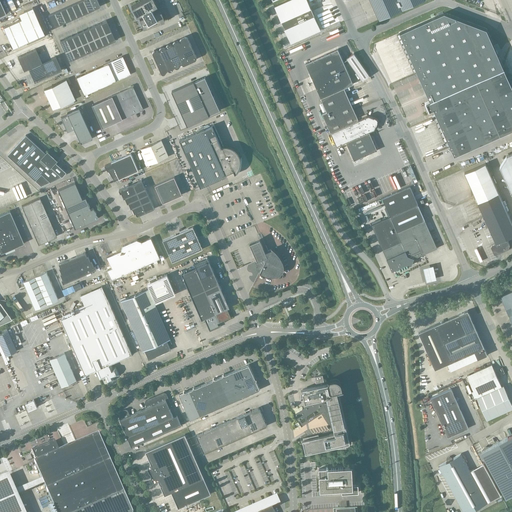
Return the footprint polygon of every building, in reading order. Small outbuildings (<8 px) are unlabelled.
[(83,14),(88,11),(83,0),(81,0),(77,2),(83,14)] [(83,0),(88,11),(94,9),(90,0),(83,0)] [(97,0),(90,0),(94,9),(100,6),(97,0)] [(153,0),(142,0),(131,6),(136,16),(141,13),(143,16),(139,18),(142,28),(164,21),(161,10),(153,13),(150,8),(156,5),(153,0)] [(291,42),(321,29),(307,0),(287,0),(275,6),(291,42)] [(421,1),(419,0),(385,0),(377,4),(384,18),(421,1)] [(77,17),(83,14),(77,2),(71,5),(77,17)] [(71,19),(77,17),(71,5),(66,7),(71,19)] [(3,27),(13,47),(44,33),(33,7),(23,12),(26,17),(3,27)] [(65,22),(71,19),(66,7),(60,10),(65,22)] [(60,24),(65,22),(60,10),(54,12),(60,24)] [(60,24),(54,12),(48,15),(54,27),(60,24)] [(444,13),(400,33),(405,43),(402,44),(404,47),(406,47),(407,48),(404,49),(406,52),(408,51),(409,53),(407,54),(408,57),(410,56),(411,58),(409,59),(410,62),(412,61),(413,63),(411,64),(412,67),(415,66),(415,68),(413,69),(415,72),(417,71),(430,101),(426,103),(427,105),(426,105),(428,109),(429,108),(430,110),(434,109),(454,156),(511,129),(511,86),(504,69),(505,69),(504,68),(486,29),(444,13)] [(105,33),(111,31),(106,20),(100,23),(105,33)] [(100,23),(94,25),(99,36),(105,33),(100,23)] [(99,36),(94,25),(89,28),(94,39),(99,36)] [(94,39),(89,28),(83,30),(88,41),(94,39)] [(83,30),(77,33),(82,44),(88,41),(83,30)] [(111,31),(105,33),(99,36),(103,45),(115,40),(111,31)] [(82,44),(77,33),(71,35),(76,46),(82,44)] [(71,35),(66,38),(71,49),(76,46),(71,35)] [(98,48),(103,45),(99,36),(94,39),(98,48)] [(179,41),(180,42),(184,51),(192,47),(187,36),(181,38),(180,39),(179,39),(179,41)] [(75,58),(71,49),(66,38),(60,41),(69,61),(75,58)] [(88,41),(92,50),(98,48),(94,39),(88,41)] [(86,53),(92,50),(88,41),(82,44),(86,53)] [(184,51),(180,42),(174,41),(173,42),(172,44),(173,45),(177,54),(184,51)] [(86,53),(82,44),(76,46),(80,55),(86,53)] [(177,54),(173,45),(167,44),(166,45),(166,46),(166,47),(166,48),(170,57),(177,54)] [(80,55),(76,46),(71,49),(75,58),(80,55)] [(170,57),(166,48),(161,47),(160,48),(159,49),(159,50),(159,51),(163,60),(170,57)] [(181,63),(181,64),(182,64),(183,64),(184,64),(185,64),(194,60),(195,60),(195,59),(196,58),(196,57),(196,56),(192,47),(184,51),(177,54),(181,63)] [(24,70),(28,68),(42,62),(36,49),(18,57),(24,70)] [(358,120),(344,88),(353,84),(338,49),(306,64),(321,98),(327,112),(322,114),(337,146),(346,142),(354,160),(377,150),(369,132),(375,129),(378,121),(376,118),(368,115),(358,120)] [(163,60),(159,51),(154,50),(153,51),(152,52),(152,53),(152,54),(156,63),(163,60)] [(369,75),(354,53),(347,58),(362,80),(369,75)] [(174,66),(175,67),(175,68),(177,68),(178,67),(181,63),(177,54),(170,57),(174,66)] [(42,62),(48,76),(62,70),(56,56),(42,62)] [(103,65),(76,77),(84,95),(130,75),(121,56),(103,65)] [(167,69),(168,70),(169,71),(170,71),(171,70),(174,66),(170,57),(163,60),(167,69)] [(164,73),(167,69),(163,60),(156,63),(160,72),(161,73),(162,74),(163,74),(164,73)] [(42,62),(28,68),(34,82),(48,76),(42,62)] [(200,66),(166,81),(187,127),(221,112),(200,66)] [(52,86),(44,89),(52,109),(61,105),(75,99),(66,79),(52,85),(52,86)] [(102,128),(118,121),(143,110),(133,86),(107,97),(107,98),(91,105),(102,128)] [(68,114),(61,117),(62,119),(65,126),(64,126),(65,129),(66,128),(67,130),(73,128),(80,142),(81,142),(80,141),(91,136),(91,137),(92,137),(79,108),(78,108),(78,109),(68,113),(67,113),(68,114)] [(240,167),(240,166),(241,165),(241,163),(241,162),(241,161),(241,160),(241,159),(241,158),(240,157),(240,156),(239,157),(238,155),(239,154),(238,153),(238,152),(237,151),(236,150),(234,149),(234,148),(232,147),(231,147),(230,147),(230,146),(228,146),(227,146),(225,146),(224,146),(222,146),(223,147),(222,147),(212,125),(205,128),(180,139),(200,187),(226,176),(225,174),(233,171),(235,174),(236,173),(237,173),(237,172),(238,171),(239,170),(239,169),(240,168),(240,167)] [(26,135),(7,155),(41,186),(62,176),(66,172),(54,161),(55,160),(52,157),(53,156),(51,154),(50,155),(47,152),(46,153),(26,135)] [(427,146),(445,141),(443,136),(437,139),(437,140),(430,142),(429,138),(425,140),(427,146)] [(161,140),(151,144),(159,161),(169,156),(161,140)] [(159,161),(151,144),(141,149),(148,165),(159,161)] [(511,153),(506,156),(500,167),(511,194),(511,153)] [(112,162),(105,166),(114,180),(119,178),(119,179),(138,170),(131,154),(112,162)] [(464,172),(471,188),(496,243),(492,245),(491,246),(494,253),(496,254),(509,248),(510,245),(507,238),(511,235),(511,222),(485,163),(464,172)] [(155,185),(163,203),(180,195),(181,192),(174,176),(155,185)] [(130,185),(134,194),(136,200),(138,199),(148,194),(142,180),(130,185)] [(58,190),(65,205),(82,198),(75,182),(58,190)] [(134,194),(130,185),(119,190),(121,193),(122,193),(124,198),(125,198),(134,194)] [(390,217),(418,205),(410,186),(382,199),(390,217)] [(131,208),(132,208),(140,204),(138,199),(136,200),(134,194),(125,198),(128,203),(129,203),(131,208)] [(151,200),(148,194),(138,199),(140,204),(151,200)] [(82,198),(65,205),(74,228),(98,218),(98,217),(98,216),(96,213),(96,212),(93,208),(91,209),(85,197),(82,198)] [(33,208),(43,204),(40,198),(31,202),(33,208)] [(154,208),(151,200),(140,204),(144,213),(154,208)] [(21,206),(24,212),(33,208),(31,202),(21,206)] [(36,214),(45,210),(43,204),(33,208),(36,214)] [(139,215),(144,213),(140,204),(132,208),(135,213),(136,213),(137,214),(137,215),(138,215),(139,215)] [(418,205),(390,217),(397,232),(425,220),(418,205)] [(33,208),(24,212),(27,218),(36,214),(33,208)] [(39,221),(48,217),(45,210),(36,214),(39,221)] [(0,215),(0,251),(1,253),(24,243),(10,211),(0,215)] [(30,225),(39,221),(36,214),(27,218),(30,225)] [(39,221),(42,227),(51,223),(48,217),(39,221)] [(390,217),(372,225),(391,268),(405,262),(412,265),(414,258),(437,248),(425,220),(397,232),(390,217)] [(33,231),(42,227),(39,221),(30,225),(33,231)] [(51,223),(42,227),(45,234),(54,230),(51,223)] [(35,238),(45,234),(42,227),(33,231),(35,238)] [(163,240),(170,256),(173,262),(203,249),(193,227),(163,240)] [(45,234),(47,240),(57,236),(54,230),(45,234)] [(38,244),(47,240),(45,234),(35,238),(38,244)] [(128,243),(138,267),(160,258),(151,237),(142,241),(141,240),(137,239),(128,243)] [(250,244),(255,256),(257,261),(257,262),(259,265),(258,266),(259,266),(262,269),(260,271),(261,271),(265,273),(268,274),(271,274),(274,274),(277,274),(278,274),(279,273),(281,272),(281,271),(282,270),(283,268),(283,267),(283,265),(282,264),(281,261),(280,258),(278,256),(276,253),(274,251),(272,249),(266,252),(260,239),(260,240),(250,244)] [(121,249),(122,250),(107,256),(112,267),(107,270),(112,279),(138,267),(128,243),(123,245),(121,249)] [(87,256),(86,252),(76,256),(59,263),(61,267),(60,268),(62,273),(61,274),(63,279),(62,280),(64,283),(97,269),(95,265),(94,266),(92,260),(91,261),(89,256),(88,255),(87,256)] [(194,263),(200,276),(214,270),(208,258),(194,263)] [(424,266),(426,280),(437,278),(435,265),(424,266)] [(204,286),(200,276),(196,267),(182,273),(190,292),(204,286)] [(204,286),(218,280),(214,270),(200,276),(204,286)] [(47,271),(35,276),(38,282),(49,277),(47,271)] [(121,300),(143,351),(145,350),(149,359),(171,350),(167,341),(171,339),(155,302),(175,294),(167,275),(148,283),(150,288),(121,300)] [(38,282),(35,276),(24,281),(27,286),(38,282)] [(38,282),(40,287),(52,282),(49,277),(38,282)] [(208,295),(222,289),(218,280),(204,286),(208,295)] [(29,292),(40,287),(38,282),(27,286),(29,292)] [(52,282),(40,287),(42,293),(54,288),(52,282)] [(132,354),(102,286),(81,295),(85,305),(75,309),(77,313),(61,320),(85,374),(85,375),(97,370),(100,378),(106,376),(107,379),(109,378),(109,379),(111,378),(111,377),(118,374),(115,367),(113,369),(110,364),(134,353),(132,354)] [(194,301),(208,295),(204,286),(190,292),(194,301)] [(42,293),(40,287),(29,292),(31,298),(42,293)] [(54,288),(42,293),(45,298),(56,293),(54,288)] [(208,295),(212,304),(216,313),(220,323),(231,318),(227,308),(230,307),(222,289),(208,295)] [(511,290),(501,296),(511,321),(511,290)] [(45,298),(42,293),(31,298),(33,303),(45,298)] [(59,299),(56,293),(45,298),(47,304),(59,299)] [(212,304),(208,295),(194,301),(198,310),(212,304)] [(47,304),(45,298),(33,303),(36,309),(47,304)] [(0,324),(12,319),(0,302),(0,324)] [(202,320),(204,318),(216,313),(212,304),(198,310),(202,320)] [(468,310),(419,332),(435,369),(447,364),(451,371),(487,355),(468,310)] [(220,323),(216,313),(204,318),(209,330),(219,326),(218,323),(220,323)] [(7,330),(0,333),(0,343),(5,356),(16,351),(7,330)] [(50,359),(62,387),(70,383),(71,385),(78,382),(65,353),(50,359)] [(229,373),(240,398),(260,389),(256,381),(257,379),(255,378),(249,364),(229,373)] [(511,404),(503,385),(502,386),(493,368),(469,379),(477,397),(487,420),(511,408),(511,404)] [(223,376),(219,377),(230,403),(240,398),(229,373),(226,374),(224,374),(223,376)] [(323,402),(325,405),(324,405),(324,406),(324,407),(324,408),(325,408),(326,408),(328,411),(327,411),(327,412),(329,411),(334,433),(329,434),(330,435),(319,438),(318,435),(314,436),(308,437),(307,437),(303,438),(306,452),(313,451),(346,448),(346,446),(347,445),(347,443),(348,441),(348,439),(348,437),(348,436),(348,434),(348,432),(348,430),(348,428),(347,427),(347,425),(346,423),(345,421),(344,420),(344,418),(345,418),(342,407),(339,393),(340,393),(339,390),(343,389),(341,384),(341,382),(339,380),(337,379),(335,379),(333,379),(329,380),(329,382),(328,382),(328,383),(325,384),(323,375),(316,377),(315,377),(315,378),(317,386),(303,389),(304,394),(302,395),(301,395),(301,396),(301,397),(302,397),(303,397),(304,397),(305,402),(306,402),(307,403),(308,403),(309,403),(314,402),(316,400),(322,401),(323,402)] [(209,381),(221,407),(230,403),(219,377),(216,379),(214,378),(213,380),(209,381)] [(193,389),(189,390),(201,416),(221,407),(209,381),(196,387),(194,387),(193,389)] [(22,393),(28,390),(25,384),(19,387),(22,393)] [(448,437),(469,428),(451,388),(430,398),(448,437)] [(190,420),(201,416),(189,390),(186,392),(184,391),(183,393),(179,395),(190,420)] [(164,421),(168,430),(181,425),(177,415),(174,417),(169,407),(170,406),(171,405),(166,393),(164,393),(154,397),(164,421)] [(120,419),(128,437),(164,421),(154,397),(146,400),(145,402),(147,407),(129,415),(120,419)] [(29,410),(37,407),(36,404),(34,399),(26,403),(29,410)] [(255,420),(263,416),(259,407),(251,411),(255,420)] [(119,412),(118,414),(120,419),(129,415),(127,410),(126,409),(119,412)] [(248,423),(255,420),(251,411),(245,414),(248,423)] [(242,425),(248,423),(245,414),(238,416),(242,425)] [(234,429),(242,425),(238,416),(230,420),(234,429)] [(267,425),(263,416),(255,420),(259,429),(267,425)] [(228,432),(234,429),(230,420),(224,423),(228,432)] [(259,429),(255,420),(248,423),(252,432),(259,429)] [(164,421),(128,437),(132,446),(168,430),(164,421)] [(221,435),(228,432),(224,423),(217,426),(221,435)] [(252,432),(248,423),(242,425),(246,435),(252,432)] [(246,435),(242,425),(234,429),(238,438),(246,435)] [(215,437),(221,435),(217,426),(211,428),(215,437)] [(208,440),(215,437),(211,428),(204,431),(208,440)] [(238,438),(234,429),(228,432),(232,441),(238,438)] [(208,440),(204,431),(196,435),(200,444),(208,440)] [(232,441),(228,432),(221,435),(225,444),(232,441)] [(44,446),(31,451),(35,461),(34,461),(55,511),(132,511),(125,496),(124,493),(98,433),(58,451),(54,441),(48,444),(47,444),(46,443),(45,444),(44,445),(44,446)] [(185,434),(146,451),(151,464),(148,466),(147,468),(150,473),(150,472),(152,476),(151,476),(153,481),(155,482),(158,480),(165,495),(173,491),(180,507),(211,493),(185,434)] [(511,434),(481,451),(506,497),(511,493),(511,434)] [(225,444),(221,435),(215,437),(219,446),(225,444)] [(219,446),(215,437),(208,440),(212,449),(219,446)] [(204,453),(212,449),(208,440),(200,444),(204,453)] [(448,461),(439,465),(463,511),(469,511),(488,502),(461,453),(452,458),(451,457),(450,457),(447,458),(447,460),(448,461)] [(320,476),(320,491),(342,490),(342,493),(358,492),(358,485),(353,485),(352,467),(328,468),(319,469),(320,476)] [(23,511),(8,476),(0,479),(0,511),(23,511)] [(273,511),(272,509),(281,505),(277,496),(239,511),(273,511)]
